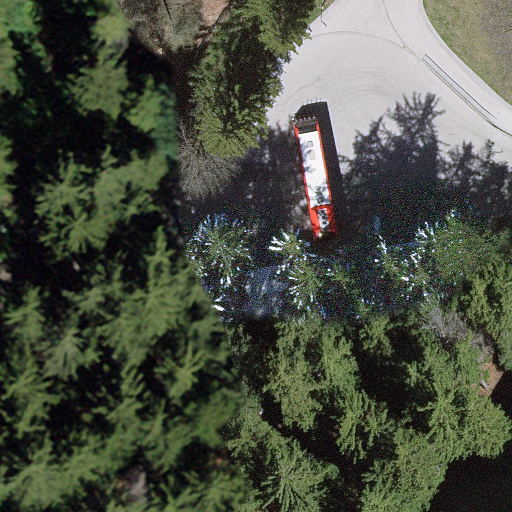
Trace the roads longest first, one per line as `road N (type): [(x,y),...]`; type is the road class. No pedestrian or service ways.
road 1 (track): [(358,173),(0,296)]
road 2 (unclassified): [(511,198),(358,173)]
